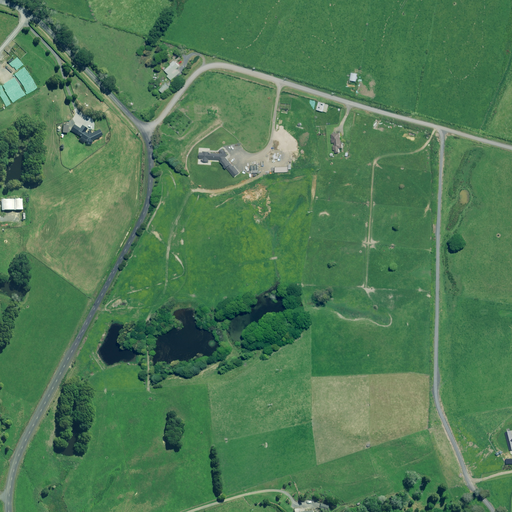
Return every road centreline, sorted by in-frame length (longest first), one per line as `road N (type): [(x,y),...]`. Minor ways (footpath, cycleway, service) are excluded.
road 1 (unclassified): [(145,133),(142,214),(24,441),(8,511)]
road 2 (unclassified): [(145,133),(197,72),(211,68),(511,151)]
road 3 (unclassified): [(0,1),(35,18),(145,133)]
